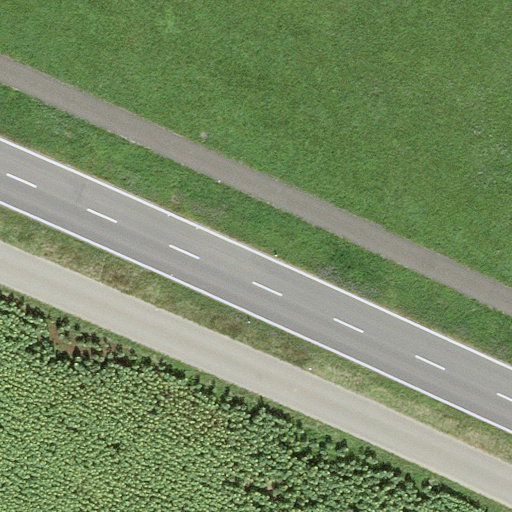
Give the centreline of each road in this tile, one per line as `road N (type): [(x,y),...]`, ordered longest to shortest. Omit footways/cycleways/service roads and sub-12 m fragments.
road 1 (track): [(0,269),(511,503)]
road 2 (primary): [(0,170),(511,401)]
